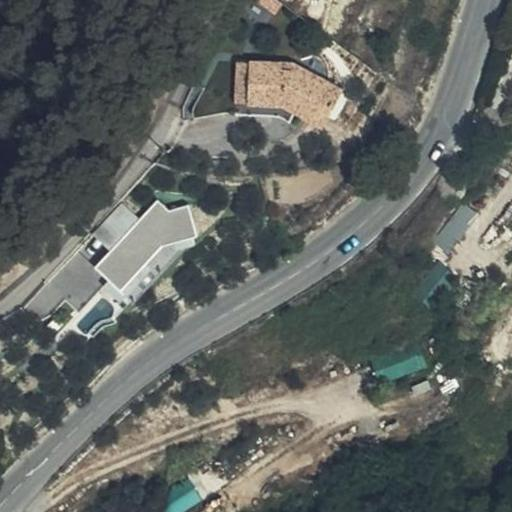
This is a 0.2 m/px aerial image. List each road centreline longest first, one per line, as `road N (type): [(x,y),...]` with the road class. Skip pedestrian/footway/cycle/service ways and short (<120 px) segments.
road 1 (secondary): [(0,508),(130,376),(301,271),(403,186),(442,126),(488,0)]
road 2 (residential): [(233,0),(136,161),(0,303)]
